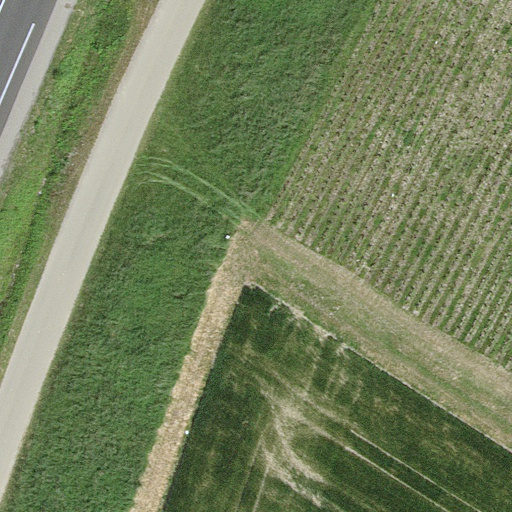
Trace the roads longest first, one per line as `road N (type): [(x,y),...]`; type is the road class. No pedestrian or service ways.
road 1 (unclassified): [(186,0),(112,162),(0,458)]
road 2 (track): [(242,235),(511,415)]
